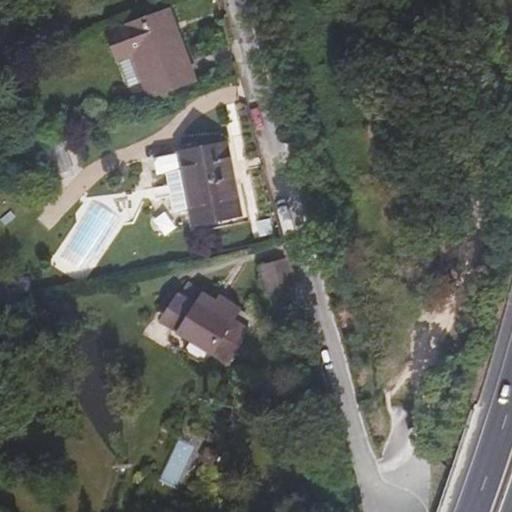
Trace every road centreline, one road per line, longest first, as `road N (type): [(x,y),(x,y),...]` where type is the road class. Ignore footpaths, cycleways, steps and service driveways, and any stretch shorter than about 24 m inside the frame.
road 1 (residential): [(235,0),(381,511)]
road 2 (trunk): [(511,369),(465,511)]
